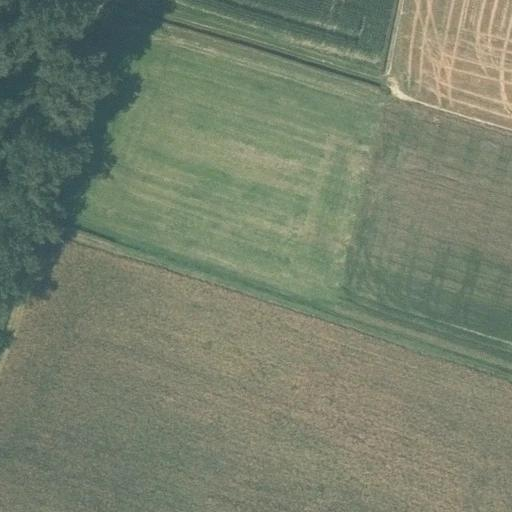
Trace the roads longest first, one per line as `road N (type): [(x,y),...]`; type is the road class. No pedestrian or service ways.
road 1 (track): [(0,304),(101,0)]
road 2 (track): [(113,0),(383,80)]
